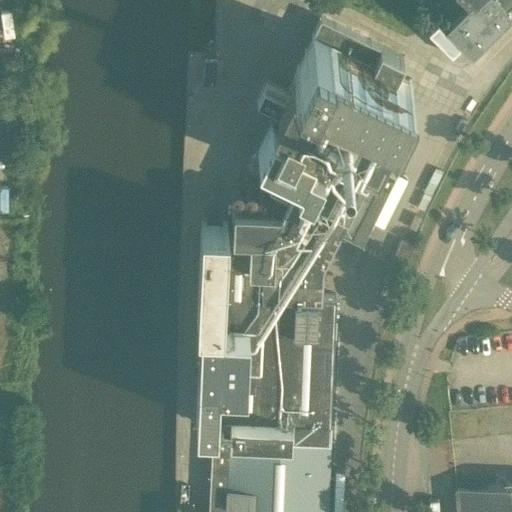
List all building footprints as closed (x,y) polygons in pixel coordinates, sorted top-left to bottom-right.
[(461,0),(468,7),(445,29),(437,22),(429,31),(451,53),(460,45),(471,56),(511,16),(511,11),(506,5),(511,0),(461,0)] [(196,322),(200,323),(195,421),(216,422),(211,511),(326,511),(328,473),(330,420),(330,418),(335,293),(318,293),(320,263),(336,229),(361,241),(394,175),(368,162),(371,155),(374,157),(383,139),(388,141),(402,115),(397,112),(413,79),(396,71),(403,55),(337,22),(336,23),(320,16),(296,65),(297,66),(294,72),(290,70),(281,90),(263,82),(256,98),(273,105),(271,109),(282,114),(279,121),(271,118),(257,147),(280,158),(268,183),(288,192),(281,207),(233,205),(232,233),(226,233),(227,221),(200,220),(196,322)] [(202,83),(214,84),(216,59),(204,58),(202,83)] [(413,243),(401,238),(391,261),(404,266),(413,243)] [(511,511),(511,481),(455,487),(455,490),(456,493),(458,511),(511,511)]
